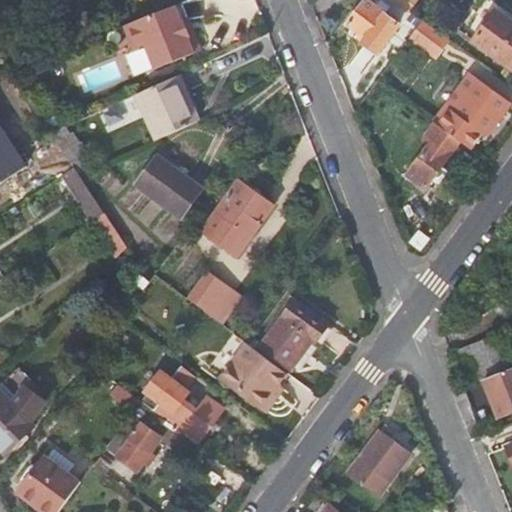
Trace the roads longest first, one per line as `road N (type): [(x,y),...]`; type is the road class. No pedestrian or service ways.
road 1 (residential): [(283,0),(407,319)]
road 2 (residential): [(407,319),(264,511)]
road 3 (residential): [(407,319),(483,511)]
road 4 (residential): [(511,177),(407,319)]
